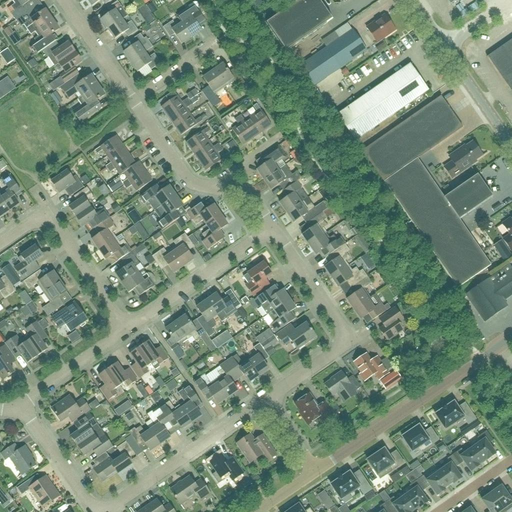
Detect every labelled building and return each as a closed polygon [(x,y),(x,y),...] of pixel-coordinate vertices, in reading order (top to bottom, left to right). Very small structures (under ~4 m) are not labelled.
[(31,0),(11,0),(14,4),(11,7),(14,12),(10,14),(15,21),(16,21),(31,11),(26,4),(31,0)] [(318,0),(300,0),(266,24),(286,52),(332,20),(318,0)] [(127,16),(117,2),(107,8),(111,13),(101,20),(107,30),(121,20),(127,16)] [(157,10),(152,3),(146,6),(152,14),(157,10)] [(176,17),(181,24),(191,38),(201,31),(199,28),(206,23),(194,5),(176,17)] [(30,35),(35,32),(52,20),(45,10),(35,17),(31,11),(16,21),(20,28),(24,25),(27,30),(30,35)] [(376,43),(394,31),(384,16),(366,29),(376,43)] [(39,53),(42,51),(53,44),(58,40),(53,34),(59,30),(52,20),(35,32),(38,37),(34,40),(37,44),(30,49),(35,56),(39,53)] [(121,20),(107,30),(114,40),(124,33),(128,38),(137,31),(131,22),(125,26),(121,20)] [(191,38),(181,24),(176,27),(172,21),(163,28),(169,38),(174,35),(181,45),(191,38)] [(351,30),(325,48),(339,69),(366,51),(352,30),(351,30)] [(130,63),(144,53),(153,47),(146,38),(143,40),(140,34),(130,41),(133,46),(123,53),(130,63)] [(511,40),(487,58),(511,93),(511,40)] [(58,64),(75,53),(68,43),(58,50),(53,44),(42,51),(47,58),(54,67),(59,65),(58,64)] [(316,86),(339,69),(325,49),(302,65),(316,86)] [(60,78),(65,84),(76,76),(78,75),(73,68),(82,63),(75,53),(58,64),(59,65),(65,74),(60,78)] [(144,53),(130,63),(137,73),(147,66),(150,71),(160,64),(154,54),(148,58),(144,53)] [(213,72),(224,88),(234,81),(240,90),(246,86),(234,69),(228,73),(223,65),(213,72)] [(355,142),(428,91),(410,65),(337,116),(355,142)] [(214,95),(224,88),(213,72),(203,78),(209,87),(201,92),(213,109),(220,103),(214,95)] [(78,92),(81,97),(98,86),(91,76),(83,82),(78,75),(76,76),(65,84),(60,88),(68,99),(78,92)] [(0,99),(10,92),(2,81),(0,82),(0,99)] [(81,97),(77,100),(81,106),(73,112),(80,122),(101,108),(96,101),(104,96),(98,86),(81,97)] [(190,102),(196,97),(199,95),(195,90),(186,96),(190,102)] [(167,117),(189,102),(187,99),(181,103),(177,96),(161,108),(167,117)] [(443,197),(417,159),(462,128),(440,97),(362,152),(457,289),(491,266),(458,219),(443,197)] [(174,127),(190,116),(186,109),(191,105),(189,102),(167,117),(174,127)] [(251,117),(262,133),(271,126),(260,110),(256,105),(253,107),(257,113),(251,117)] [(190,116),(174,127),(181,136),(197,125),(202,121),(200,118),(194,122),(190,116)] [(262,133),(251,117),(244,121),(240,116),(237,118),(252,139),(262,133)] [(243,146),(252,139),(237,118),(234,120),(238,126),(232,130),(243,146)] [(192,153),(208,142),(204,135),(209,132),(207,128),(201,132),(185,143),(192,153)] [(106,157),(122,146),(116,136),(100,147),(94,151),(97,155),(102,151),(106,157)] [(199,162),(220,147),(218,144),(212,148),(208,142),(192,153),(199,162)] [(482,156),(472,142),(461,150),(460,149),(448,157),(452,162),(444,168),(451,179),(476,162),(475,161),(482,156)] [(107,170),(129,155),(122,146),(106,157),(111,163),(105,167),(107,170)] [(263,181),(278,171),(275,166),(286,158),(278,146),(260,159),(264,166),(257,171),(263,181)] [(220,147),(199,162),(205,172),(221,161),(217,154),(222,150),(220,147)] [(234,155),(239,152),(236,147),(231,150),(234,155)] [(120,176),(123,174),(135,165),(129,155),(107,170),(110,173),(115,170),(120,176)] [(139,162),(135,165),(123,174),(127,180),(122,183),(119,178),(107,186),(111,193),(123,186),(124,187),(145,172),(139,162)] [(283,191),(296,182),(301,179),(296,172),(292,175),(285,166),(278,171),(263,181),(270,191),(278,185),(283,191)] [(72,179),(67,171),(51,182),(59,194),(64,190),(69,198),(83,188),(75,176),(72,179)] [(145,172),(124,187),(126,190),(131,186),(136,192),(152,181),(145,172)] [(0,191),(0,198),(9,211),(19,205),(13,196),(20,192),(8,175),(0,180),(0,188),(2,191),(0,191)] [(477,175),(444,198),(459,220),(492,197),(477,175)] [(287,198),(279,204),(286,214),(303,201),(307,198),(304,194),(296,182),(283,191),(287,198)] [(158,209),(175,197),(169,187),(161,193),(156,186),(139,198),(144,205),(151,199),(158,208),(158,209)] [(77,202),(69,208),(76,218),(93,206),(94,205),(90,200),(94,198),(87,188),(73,197),(77,202)] [(158,209),(158,208),(154,211),(157,217),(161,222),(157,224),(162,231),(179,219),(174,212),(182,207),(175,197),(158,209)] [(0,217),(9,211),(0,198),(0,217)] [(303,201),(286,214),(293,223),(307,213),(312,220),(322,213),(329,208),(324,201),(314,208),(311,203),(307,198),(303,201)] [(206,226),(220,215),(213,206),(205,211),(200,204),(187,214),(196,226),(203,221),(206,226)] [(90,222),(95,229),(108,219),(100,208),(96,210),(93,206),(76,218),(82,228),(90,222)] [(135,226),(142,221),(134,210),(127,215),(135,226)] [(326,219),(322,213),(312,220),(308,223),(312,229),(302,236),(308,246),(326,234),(322,229),(327,226),(323,221),(326,219)] [(220,215),(206,226),(209,230),(202,235),(205,240),(202,242),(207,250),(222,240),(217,232),(227,225),(220,215)] [(511,217),(501,224),(509,235),(502,240),(511,252),(511,250),(511,217)] [(98,251),(116,238),(112,234),(117,231),(108,219),(95,229),(99,235),(92,241),(98,251)] [(171,250),(183,267),(193,260),(187,252),(194,248),(185,234),(173,242),(176,246),(171,250)] [(329,239),(326,234),(308,246),(315,256),(318,254),(323,260),(330,255),(344,245),(340,238),(337,241),(333,236),(329,239)] [(116,238),(98,251),(105,260),(113,255),(118,261),(131,252),(123,240),(119,243),(116,238)] [(331,278),(348,266),(345,261),(349,258),(346,254),(349,251),(344,245),(330,255),(334,261),(324,268),(331,278)] [(22,280),(39,269),(34,262),(42,257),(35,247),(18,259),(21,264),(14,268),(22,280)] [(183,267),(171,250),(166,253),(163,249),(152,257),(161,270),(168,266),(173,274),(183,267)] [(506,249),(498,254),(503,262),(511,256),(506,249)] [(122,284),(143,270),(143,269),(137,273),(134,268),(139,265),(133,255),(123,262),(126,267),(115,275),(122,284)] [(256,268),(243,277),(248,284),(245,286),(253,297),(269,285),(265,279),(271,275),(263,263),(263,264),(261,261),(254,266),(256,268)] [(368,270),(374,265),(371,261),(365,266),(368,270)] [(509,265),(465,296),(484,323),(507,307),(504,301),(511,295),(511,268),(511,269),(509,265)] [(352,271),(348,266),(331,278),(338,288),(348,281),(352,287),(367,277),(362,270),(359,273),(356,268),(352,271)] [(143,270),(122,284),(128,294),(139,286),(143,292),(153,285),(143,270)] [(43,294),(60,282),(53,272),(45,278),(40,271),(23,282),(28,290),(37,284),(43,294)] [(21,283),(14,272),(7,277),(14,287),(21,283)] [(0,293),(4,299),(15,292),(13,289),(5,276),(0,279),(0,293)] [(353,310),(370,299),(363,289),(371,283),(367,277),(352,287),(356,293),(346,300),(353,310)] [(60,282),(43,294),(50,303),(42,309),(47,317),(64,305),(59,298),(67,292),(60,282)] [(266,315),(289,300),(282,290),(280,292),(275,286),(254,301),(258,307),(260,306),(266,315)] [(224,294),(235,309),(240,305),(230,291),(224,294)] [(337,293),(330,298),(338,306),(344,300),(337,293)] [(216,294),(206,301),(216,316),(221,323),(233,314),(237,312),(236,311),(227,299),(222,303),(220,300),(216,294)] [(25,306),(31,302),(28,297),(22,301),(25,306)] [(370,299),(353,310),(360,320),(368,315),(372,321),(386,311),(380,304),(375,307),(370,299)] [(289,300),(266,315),(273,325),(271,326),(275,333),(289,323),(296,318),(291,312),(295,309),(289,300)] [(211,319),(216,316),(206,301),(196,308),(202,316),(196,320),(206,334),(209,338),(214,334),(211,330),(216,326),(211,319)] [(85,326),(85,324),(84,323),(87,321),(74,303),(51,319),(58,329),(65,325),(70,333),(79,326),(80,328),(82,328),(85,326)] [(236,311),(237,312),(239,316),(244,313),(241,308),(236,311)] [(387,342),(403,331),(398,323),(403,320),(395,308),(380,318),(385,326),(379,330),(387,342)] [(206,334),(196,320),(190,324),(185,316),(175,323),(187,340),(192,337),(195,341),(206,334)] [(25,339),(37,357),(47,350),(41,342),(47,338),(37,322),(26,330),(30,336),(25,339)] [(173,322),(165,327),(166,329),(165,330),(171,338),(165,342),(178,360),(184,356),(180,351),(185,348),(182,344),(187,340),(175,323),(174,324),(173,322)] [(315,337),(306,324),(295,332),(290,325),(276,335),(283,346),(290,341),(297,350),(315,337)] [(247,360),(258,377),(268,370),(261,360),(267,356),(264,351),(278,342),(273,336),(259,345),(259,344),(253,348),(257,353),(247,360)] [(37,357),(25,339),(20,343),(16,337),(5,344),(15,360),(21,355),(27,364),(37,357)] [(139,348),(150,365),(155,371),(159,368),(159,365),(168,359),(160,348),(155,351),(148,342),(139,348)] [(209,343),(203,346),(206,353),(212,350),(209,343)] [(0,377),(2,381),(14,373),(9,366),(15,362),(4,347),(0,349),(0,377)] [(139,379),(148,373),(145,368),(150,365),(139,348),(130,355),(136,364),(131,367),(139,379)] [(231,359),(226,363),(236,377),(242,373),(249,383),(258,377),(247,360),(242,363),(236,355),(231,359)] [(374,366),(366,355),(354,363),(361,374),(359,375),(364,382),(374,374),(379,380),(388,374),(380,362),(374,366)] [(230,381),(236,377),(226,363),(220,367),(222,370),(217,373),(220,378),(215,381),(227,398),(237,391),(230,381)] [(108,370),(119,386),(125,382),(128,387),(136,381),(128,369),(123,373),(117,364),(108,370)] [(113,390),(119,386),(108,370),(98,376),(105,386),(100,389),(108,401),(117,395),(113,390)] [(346,380),(341,372),(331,379),(330,381),(324,385),(332,396),(336,393),(342,401),(344,404),(357,395),(355,391),(361,388),(353,376),(346,380)] [(388,378),(393,385),(401,379),(396,372),(388,378)] [(227,398),(215,381),(210,384),(204,375),(193,383),(207,403),(213,399),(217,405),(227,398)] [(179,406),(191,423),(201,417),(196,410),(202,406),(188,386),(178,394),(184,403),(179,406)] [(318,407),(309,394),(295,404),(303,417),(302,418),(307,425),(319,418),(324,424),(334,417),(325,402),(318,407)] [(75,405),(69,397),(51,409),(60,422),(68,416),(72,423),(90,410),(82,400),(75,405)] [(122,405),(127,412),(131,408),(127,402),(122,405)] [(191,423),(179,406),(174,409),(169,402),(158,409),(171,427),(176,423),(181,430),(191,423)] [(457,408),(454,403),(435,415),(445,430),(463,418),(468,425),(475,420),(465,404),(457,408)] [(330,408),(336,415),(341,412),(335,404),(330,408)] [(171,427),(158,409),(157,408),(146,415),(155,427),(150,430),(160,445),(170,438),(165,431),(171,427)] [(77,447),(100,431),(89,413),(73,424),(79,431),(70,437),(77,447)] [(336,427),(340,424),(339,422),(336,418),(332,421),(334,425),(336,427)] [(423,433),(418,426),(402,438),(403,440),(402,440),(405,446),(407,445),(412,452),(418,448),(421,452),(438,440),(430,428),(423,433)] [(160,445),(150,430),(145,434),(140,427),(135,430),(134,428),(128,433),(139,448),(144,444),(150,452),(160,445)] [(97,458),(105,453),(112,448),(100,431),(77,447),(84,457),(92,451),(97,458)] [(479,441),(471,447),(482,462),(486,459),(487,460),(495,455),(488,445),(493,442),(486,432),(477,438),(479,441)] [(250,435),(236,445),(249,464),(261,456),(266,463),(276,456),(262,435),(254,441),(250,435)] [(96,466),(92,469),(102,483),(116,473),(117,475),(132,465),(128,459),(126,457),(133,452),(134,454),(136,457),(142,453),(139,448),(131,436),(125,440),(126,442),(117,449),(122,457),(113,463),(110,458),(109,459),(105,453),(97,458),(92,462),(96,466)] [(435,447),(439,453),(446,448),(442,442),(435,447)] [(12,446),(1,454),(5,460),(8,458),(21,476),(36,466),(29,456),(30,455),(25,447),(17,452),(12,446)] [(461,449),(452,456),(459,466),(464,462),(471,472),(478,466),(477,465),(482,462),(471,447),(463,452),(461,449)] [(388,457),(384,450),(367,461),(380,480),(403,464),(396,452),(388,457)] [(221,455),(210,463),(216,472),(212,475),(218,483),(228,476),(232,481),(243,474),(234,462),(232,459),(227,462),(221,455)] [(449,462),(437,471),(448,486),(452,483),(453,484),(461,478),(454,469),(459,466),(452,456),(447,460),(449,462)] [(402,478),(410,472),(407,467),(398,473),(402,478)] [(418,480),(425,490),(430,486),(437,496),(444,490),(443,489),(448,486),(437,471),(429,476),(425,479),(423,476),(418,480)] [(355,482),(349,473),(330,485),(340,500),(358,488),(363,495),(371,490),(362,477),(355,482)] [(52,486),(45,477),(33,486),(29,480),(17,489),(21,495),(29,490),(36,499),(37,499),(43,508),(59,497),(51,486),(52,486)] [(194,485),(189,477),(170,490),(180,505),(195,495),(200,502),(210,494),(201,480),(194,485)] [(411,489),(403,495),(414,510),(418,507),(419,508),(427,503),(420,493),(425,490),(418,480),(409,486),(411,489)] [(501,487),(491,494),(504,511),(505,511),(511,507),(511,495),(509,498),(501,487)] [(327,510),(333,506),(323,492),(317,496),(327,510)] [(371,492),(364,497),(367,502),(375,497),(371,492)] [(504,511),(491,494),(481,501),(490,511),(489,511),(504,511)] [(393,497),(384,504),(389,511),(393,511),(396,510),(397,511),(410,511),(414,510),(405,497),(397,502),(393,497)] [(163,509),(156,500),(139,511),(173,511),(169,505),(163,509)]
